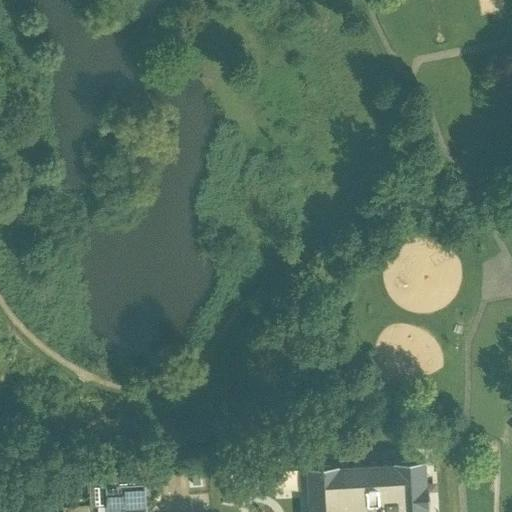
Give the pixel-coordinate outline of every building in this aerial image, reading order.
[(338,462),(306,464),(308,511),(427,511),(428,506),(430,506),(428,482),(426,482),(425,457),(393,459),(393,462),(338,465),(338,462)] [(58,465),(59,478),(66,478),(71,472),(71,465),(58,465)] [(244,476),(244,465),(232,465),(232,477),(244,476)] [(105,504),(144,503),(143,479),(133,479),(132,467),(98,468),(99,482),(104,482),(105,504)] [(0,475),(0,486),(6,487),(6,486),(18,485),(17,474),(0,475)] [(23,479),(24,493),(54,490),(52,477),(23,479)] [(144,511),(144,503),(105,504),(105,511),(144,511)]
